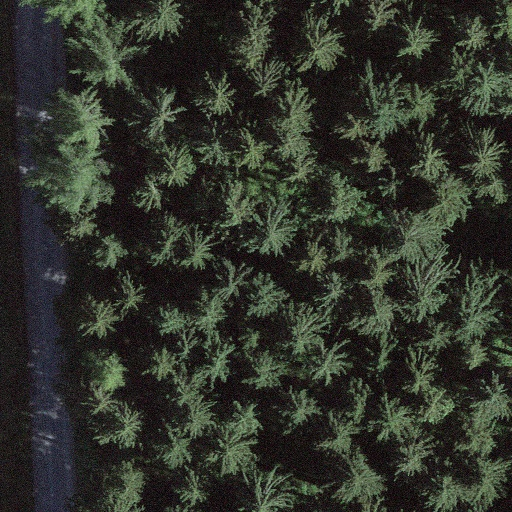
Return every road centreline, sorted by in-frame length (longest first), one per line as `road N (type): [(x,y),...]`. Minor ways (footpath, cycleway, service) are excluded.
road 1 (track): [(62,511),(33,0)]
road 2 (track): [(511,105),(339,0)]
